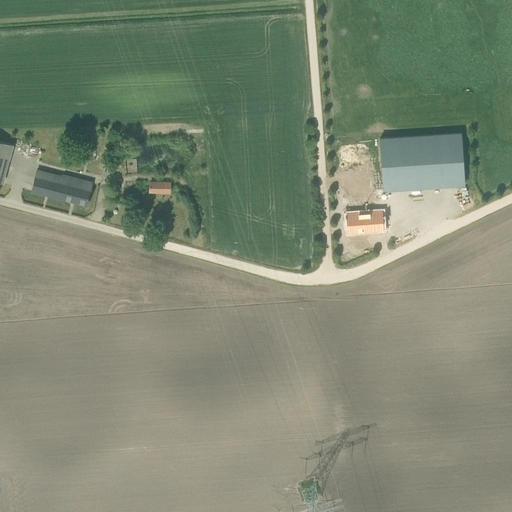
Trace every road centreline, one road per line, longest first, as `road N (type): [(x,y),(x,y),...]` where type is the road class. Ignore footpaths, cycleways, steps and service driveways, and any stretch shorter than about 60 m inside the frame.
road 1 (track): [(333,278),(308,0)]
road 2 (track): [(511,199),(333,278)]
road 3 (unclassified): [(166,246),(0,202)]
road 4 (track): [(333,278),(293,279),(166,246)]
